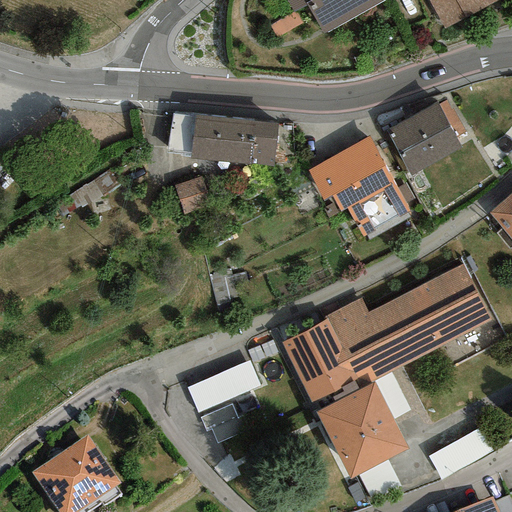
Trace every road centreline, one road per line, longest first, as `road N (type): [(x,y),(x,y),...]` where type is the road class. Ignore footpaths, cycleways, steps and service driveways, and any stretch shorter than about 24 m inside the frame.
road 1 (residential): [(511,179),(433,238),(361,278),(135,373)]
road 2 (secondary): [(137,87),(336,99),(511,52)]
road 3 (residential): [(243,511),(176,440),(135,373)]
road 4 (residential): [(135,373),(73,406),(0,465)]
road 5 (residential): [(380,511),(511,448)]
road 6 (secondary): [(0,66),(51,81),(137,87)]
